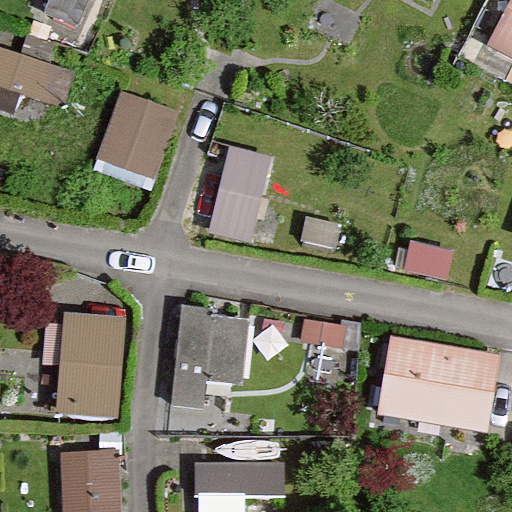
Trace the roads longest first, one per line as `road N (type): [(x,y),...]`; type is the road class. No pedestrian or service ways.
road 1 (residential): [(511,328),(155,261)]
road 2 (residential): [(144,511),(155,261)]
road 3 (residential): [(155,261),(0,232)]
